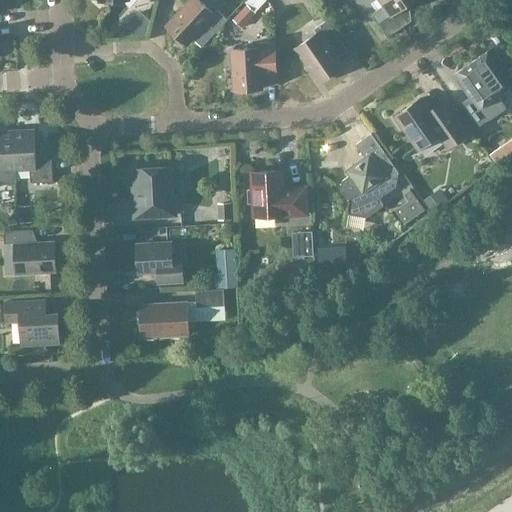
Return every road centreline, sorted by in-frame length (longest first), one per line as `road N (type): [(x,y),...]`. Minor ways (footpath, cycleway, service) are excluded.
road 1 (residential): [(0,378),(98,370),(92,130)]
road 2 (residential): [(460,0),(451,26),(320,116),(175,125)]
road 3 (residential): [(175,125),(173,70),(146,49),(62,51)]
